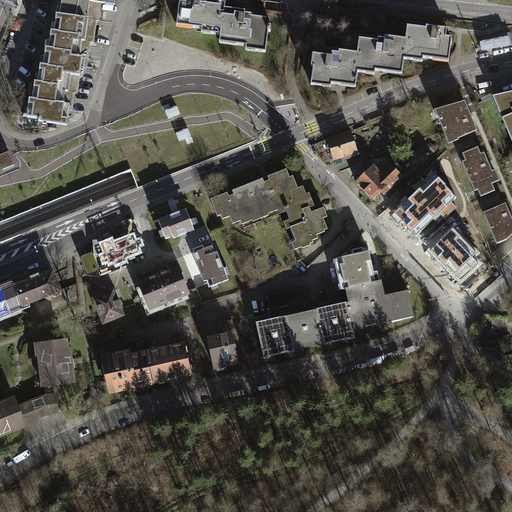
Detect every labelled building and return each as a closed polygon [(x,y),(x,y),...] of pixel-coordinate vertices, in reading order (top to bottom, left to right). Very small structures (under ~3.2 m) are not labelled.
[(65,0),(60,0),(26,117),(26,119),(48,122),(61,124),(96,4),(65,0)] [(183,0),(184,3),(178,2),(175,21),(191,23),(190,28),(209,30),(209,34),(219,35),(222,9),(223,2),(215,1),(215,4),(205,3),(205,0),(183,0)] [(254,51),(263,52),(267,20),(259,18),(259,21),(249,20),(249,15),(232,12),(232,10),(222,9),(219,35),(218,39),(235,41),(234,45),(254,47),(254,51)] [(414,27),(405,26),(404,40),(401,59),(412,61),(412,57),(430,59),(431,55),(447,57),(450,38),(444,37),(445,29),(424,27),(423,32),(413,30),(414,27)] [(355,53),(348,53),(348,55),(345,82),(354,83),(356,73),(363,73),(364,70),(383,72),(383,68),(400,70),(401,59),(404,40),(394,38),(394,41),(376,38),(375,44),(365,43),(366,40),(357,39),(355,53)] [(510,38),(481,42),(482,51),(511,47),(510,38)] [(152,60),(168,63),(171,50),(155,47),(152,60)] [(330,57),(311,54),(309,67),(311,67),(309,85),(319,86),(319,83),(337,85),(338,81),(345,82),(348,55),(330,53),(330,57)] [(511,92),(494,97),(511,140),(511,92)] [(462,102),(434,111),(445,138),(453,135),(454,138),(474,130),(462,102)] [(349,132),(325,139),(332,160),(342,156),(343,159),(349,157),(348,155),(355,152),(349,132)] [(476,149),(465,152),(467,160),(462,162),(472,190),(480,188),(482,195),(491,191),(488,183),(496,180),(493,171),(489,172),(481,154),(478,155),(476,149)] [(0,155),(0,170),(15,165),(10,153),(9,152),(8,152),(0,155)] [(372,165),(356,182),(372,199),(381,191),(384,194),(402,176),(392,165),(382,175),(372,165)] [(247,184),(259,214),(267,211),(268,214),(284,207),(288,206),(285,200),(293,197),(291,191),(298,188),(293,176),(289,177),(286,169),(268,176),(269,180),(264,182),(262,178),(247,184)] [(435,174),(400,208),(407,216),(402,221),(417,236),(434,219),(436,221),(442,215),(440,213),(456,197),(449,190),(450,189),(435,174)] [(251,217),(259,214),(247,184),(232,190),(234,194),(229,197),(227,193),(210,200),(217,216),(227,212),(233,224),(240,221),(242,224),(252,220),(251,217)] [(288,206),(284,207),(289,219),(287,220),(299,250),(311,245),(310,244),(313,242),(312,241),(318,238),(316,234),(328,229),(323,218),(328,216),(324,207),(312,212),(310,207),(315,205),(310,193),(306,194),(303,186),(298,188),(291,191),(293,197),(285,200),(288,206)] [(449,218),(466,237),(482,221),(465,203),(449,218)] [(503,204),(483,213),(493,239),(502,236),(504,239),(511,231),(511,220),(510,221),(503,204)] [(173,235),(174,238),(194,230),(186,209),(159,220),(166,238),(173,235)] [(453,229),(431,251),(455,275),(466,264),(472,271),(479,264),(473,257),(477,253),(453,229)] [(109,261),(110,264),(115,262),(116,266),(127,261),(126,258),(141,252),(139,248),(143,246),(140,239),(136,241),(133,235),(114,243),(112,239),(101,243),(106,254),(101,256),(104,263),(109,261)] [(206,280),(209,287),(229,279),(217,251),(215,252),(213,245),(193,253),(204,281),(206,280)] [(344,288),(345,287),(374,281),(368,251),(337,258),(339,264),(335,265),(339,284),(343,283),(344,288)] [(99,270),(99,269),(93,253),(92,253),(81,257),(87,274),(88,274),(89,274),(99,270)] [(146,309),(149,315),(163,310),(161,304),(188,293),(184,284),(187,283),(183,273),(180,275),(176,263),(164,268),(166,272),(140,283),(150,307),(146,309)] [(31,279),(13,287),(21,307),(61,290),(53,270),(39,276),(38,274),(30,277),(31,279)] [(346,302),(352,326),(376,320),(377,324),(391,321),(390,317),(413,312),(408,290),(385,295),(381,279),(374,281),(345,287),(349,302),(346,302)] [(298,284),(265,291),(269,310),(279,307),(280,312),(296,309),(295,304),(302,303),(298,284)] [(0,314),(21,307),(13,287),(0,291),(0,314)] [(113,291),(95,299),(104,322),(122,315),(119,307),(123,306),(120,300),(117,301),(113,291)] [(316,309),(324,340),(328,339),(329,343),(349,338),(348,335),(354,333),(352,326),(346,302),(316,309)] [(287,316),(294,347),(298,346),(299,349),(319,345),(318,341),(324,340),(316,309),(287,316)] [(257,323),(264,354),(269,353),(269,356),(289,352),(288,348),(294,347),(292,339),(287,316),(257,323)] [(232,319),(217,323),(220,336),(231,333),(235,332),(232,319)] [(208,338),(214,368),(238,363),(231,333),(220,336),(208,338)] [(53,385),(73,382),(69,350),(67,350),(66,340),(36,343),(37,355),(39,354),(43,386),(44,385),(53,385)] [(154,381),(190,373),(184,344),(148,352),(154,381)] [(110,391),(154,381),(148,352),(129,356),(128,352),(105,357),(109,374),(107,377),(110,391)] [(44,385),(46,396),(18,408),(24,422),(51,411),(58,411),(56,394),(54,394),(53,385),(44,385)] [(0,403),(0,434),(25,424),(24,422),(18,408),(14,398),(0,403)]
